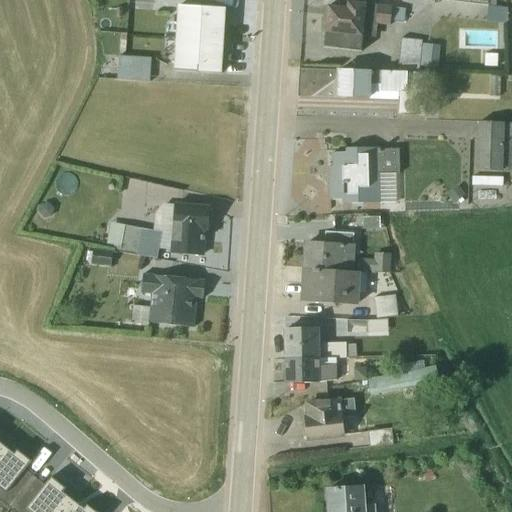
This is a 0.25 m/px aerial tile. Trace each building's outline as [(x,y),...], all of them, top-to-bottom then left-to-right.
[(324,34),(370,39),(372,27),(389,29),(390,22),(403,24),(405,11),(348,5),(348,11),(327,9),(324,34)] [(220,76),(225,10),(176,7),(172,73),(220,76)] [(508,8),(490,7),(489,20),(507,21),(508,8)] [(401,40),(396,74),(419,75),(420,66),(435,69),(437,47),(401,40)] [(149,83),(150,61),(118,59),(117,82),(149,83)] [(396,74),(337,72),(336,99),(397,101),(396,116),(424,117),(425,97),(437,98),(438,76),(419,75),(396,74)] [(511,126),(511,125),(478,124),(476,172),(510,173),(511,126)] [(396,205),(395,177),(399,177),(399,153),(377,154),(377,149),(344,150),(344,154),(329,154),(329,202),(342,201),(342,205),(396,205)] [(473,185),(504,186),(505,177),(474,176),(473,185)] [(159,250),(170,252),(171,254),(202,257),(204,228),(207,228),(208,210),(163,206),(154,217),(152,232),(111,225),(107,246),(120,249),(120,254),(157,259),(159,250)] [(306,246),(304,271),(353,274),(354,249),(306,246)] [(112,254),(91,251),(89,265),(110,268),(112,254)] [(361,256),(360,274),(389,276),(390,258),(361,256)] [(360,274),(353,274),(304,271),(302,304),(358,307),(360,274)] [(148,326),(193,331),(196,300),(202,301),(204,281),(141,275),(139,294),(151,295),(148,326)] [(394,297),(373,300),(376,321),(397,317),(394,297)] [(367,323),(343,322),(342,338),(366,340),(367,323)] [(284,333),(284,359),(320,358),(357,358),(357,343),(320,344),(320,332),(284,333)] [(284,359),(284,385),(321,384),(335,384),(334,368),(320,368),(320,358),(284,359)] [(390,385),(387,375),(368,381),(371,391),(390,385)] [(354,399),(305,403),(308,441),(346,437),(345,421),(356,419),(354,399)] [(390,431),(368,433),(369,448),(391,446),(390,431)] [(0,492),(4,496),(31,463),(16,452),(13,455),(0,444),(0,492)] [(65,490),(50,479),(25,511),(26,511),(92,511),(86,507),(83,511),(62,494),(65,490)] [(365,486),(326,490),(327,511),(376,511),(376,505),(367,506),(365,486)]
